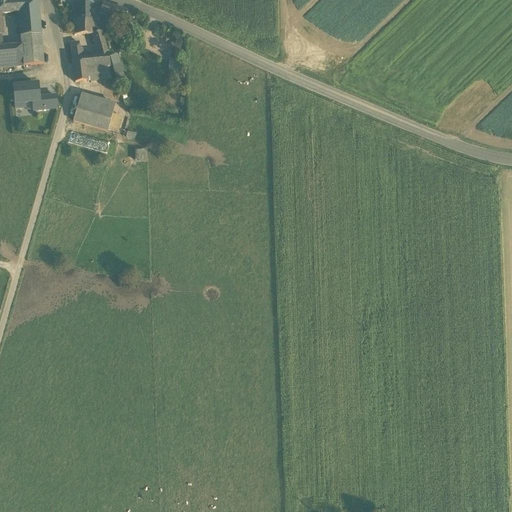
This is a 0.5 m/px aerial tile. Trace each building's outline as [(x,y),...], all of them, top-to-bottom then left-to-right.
[(3,14),(18,13),(17,2),(7,2),(6,0),(0,0),(0,5),(3,5),(3,13),(3,14)] [(18,13),(20,37),(40,35),(37,0),(25,1),(26,12),(18,13)] [(25,1),(17,2),(18,13),(26,12),(25,1)] [(73,3),(74,20),(96,21),(96,12),(95,3),(73,3)] [(103,14),(123,21),(126,12),(103,5),(103,14)] [(126,12),(123,21),(132,23),(134,15),(126,12)] [(96,34),(96,32),(96,27),(96,21),(74,20),(74,34),(91,34),(96,34)] [(91,34),(97,48),(104,46),(100,31),(96,32),(96,34),(91,34)] [(42,65),(40,35),(20,37),(21,46),(22,45),(23,58),(23,66),(42,65)] [(70,43),(72,56),(80,55),(79,43),(70,43)] [(22,45),(21,46),(2,47),(0,47),(0,60),(23,58),(22,45)] [(171,45),(170,60),(180,62),(183,62),(183,47),(171,45)] [(97,48),(99,54),(106,53),(104,46),(97,48)] [(75,83),(88,81),(94,80),(93,68),(106,67),(110,66),(106,53),(99,54),(80,55),(72,56),(75,83)] [(117,55),(110,57),(112,66),(120,64),(117,55)] [(23,58),(0,60),(0,68),(23,66),(23,58)] [(170,60),(169,60),(168,71),(178,72),(180,62),(170,60)] [(115,75),(123,73),(125,72),(122,63),(120,64),(112,66),(115,75)] [(110,80),(106,67),(93,68),(94,80),(88,81),(88,82),(110,80)] [(115,75),(117,81),(125,79),(123,73),(115,75)] [(32,104),(39,103),(38,98),(38,91),(36,91),(36,85),(13,87),(14,97),(14,103),(14,105),(24,104),(32,104)] [(55,96),(43,98),(44,110),(56,109),(55,96)] [(81,96),(76,112),(101,119),(105,103),(81,96)] [(39,103),(32,104),(33,111),(44,110),(43,98),(38,98),(39,103)] [(109,128),(113,115),(116,106),(105,103),(101,119),(76,112),(74,121),(108,131),(109,128)] [(121,117),(113,115),(109,128),(116,131),(121,117)] [(71,133),(68,141),(103,152),(106,143),(71,133)] [(146,150),(134,150),(135,162),(147,162),(146,150)]
